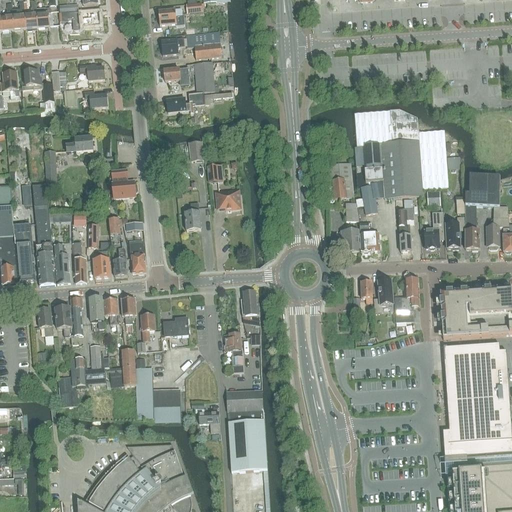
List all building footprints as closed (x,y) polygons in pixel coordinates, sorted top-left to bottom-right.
[(18,11),(12,12),(13,18),(12,18),(14,33),(26,31),(25,17),(23,1),(23,0),(18,0),(19,11),(18,11)] [(97,0),(75,0),(76,3),(83,2),(84,8),(98,7),(97,0)] [(25,17),(26,31),(27,34),(32,33),(32,31),(38,30),(37,16),(37,12),(36,4),(32,4),(32,11),(31,11),(32,16),(25,17)] [(186,7),(187,16),(202,14),(201,5),(186,7)] [(12,6),(11,6),(7,6),(7,13),(7,19),(1,19),(0,19),(2,34),(14,33),(12,18),(13,18),(12,6)] [(59,8),(60,15),(78,13),(78,7),(59,8)] [(50,11),(43,12),(37,12),(37,16),(38,30),(50,29),(49,15),(50,15),(50,11)] [(159,13),(160,28),(177,26),(176,18),(182,18),(182,11),(159,13)] [(83,14),(67,15),(68,22),(73,22),(74,30),(84,29),(100,27),(99,16),(83,17),(83,14)] [(67,15),(60,16),(60,25),(68,24),(68,22),(67,15)] [(195,49),(196,62),(222,59),(220,34),(186,37),(187,50),(195,49)] [(184,41),(161,43),(163,58),(179,57),(178,49),(184,49),(184,41)] [(212,64),(194,66),(197,96),(204,95),(215,94),(214,87),(212,64)] [(87,76),(88,84),(105,82),(103,69),(96,70),(96,68),(80,69),(80,77),(87,76)] [(188,71),(164,73),(165,84),(180,83),(181,88),(190,87),(188,71)] [(4,76),(3,76),(4,85),(1,85),(2,94),(10,93),(11,101),(19,100),(17,75),(12,75),(11,73),(5,73),(4,76)] [(38,73),(25,74),(26,89),(33,88),(34,92),(40,91),(40,88),(42,88),(41,79),(39,80),(38,73)] [(59,74),(52,75),(54,95),(64,94),(66,94),(65,86),(60,87),(59,74)] [(43,87),(45,105),(54,104),(52,86),(43,87)] [(224,86),(214,87),(215,94),(225,93),(224,86)] [(66,94),(64,94),(65,109),(76,108),(74,93),(66,94)] [(86,102),(90,101),(91,111),(108,110),(106,97),(94,98),(94,94),(85,95),(86,102)] [(167,103),(168,115),(190,113),(190,116),(193,116),(192,106),(204,105),(204,95),(197,96),(189,96),(190,106),(186,106),(185,101),(167,103)] [(393,146),(363,148),(363,149),(366,184),(377,183),(383,183),(384,201),(423,198),(423,192),(419,135),(418,121),(400,113),(391,114),(393,146)] [(391,114),(355,116),(357,149),(363,149),(363,148),(393,146),(391,114)] [(419,135),(423,192),(449,190),(447,164),(445,133),(419,135)] [(76,147),(67,148),(67,156),(93,154),(92,140),(75,141),(76,147)] [(191,164),(204,163),(202,145),(189,146),(191,164)] [(56,154),(44,154),(46,187),(47,187),(57,187),(56,154)] [(219,184),(223,184),(222,169),(218,169),(208,170),(210,186),(219,185),(219,184)] [(112,185),(114,201),(136,199),(136,196),(138,194),(137,188),(134,185),(134,183),(126,184),(126,180),(128,180),(127,172),(112,173),(113,185),(112,185)] [(500,180),(470,178),(470,197),(466,197),(465,208),(476,208),(493,209),(500,210),(500,209),(500,180)] [(345,181),(332,183),(334,202),(347,201),(345,181)] [(371,188),(361,190),(365,217),(378,215),(376,202),(384,201),(383,183),(377,183),(377,185),(370,186),(371,188)] [(0,187),(0,199),(10,199),(10,188),(0,187)] [(52,247),(47,187),(46,187),(33,188),(38,248),(36,248),(39,282),(40,289),(56,287),(52,247)] [(216,195),(217,212),(225,211),(226,213),(241,212),(240,193),(216,195)] [(96,194),(85,202),(90,209),(101,201),(96,194)] [(439,195),(427,195),(428,201),(434,201),(434,207),(440,207),(439,195)] [(32,207),(31,198),(23,198),(24,208),(32,207)] [(399,229),(399,233),(400,239),(401,255),(412,254),(411,238),(406,238),(406,232),(407,232),(407,222),(414,222),(413,202),(404,203),(405,211),(398,212),(399,229)] [(345,206),(346,224),(359,224),(356,205),(345,206)] [(190,207),(191,212),(191,216),(185,216),(187,233),(201,232),(198,206),(190,207)] [(476,208),(465,208),(466,251),(472,251),(472,253),(478,253),(478,251),(480,251),(480,234),(477,234),(476,208)] [(19,285),(15,234),(13,234),(12,209),(0,209),(0,255),(1,270),(2,288),(2,289),(3,289),(17,288),(18,287),(19,286),(19,285)] [(425,233),(425,251),(429,251),(431,252),(434,252),(435,251),(436,251),(439,251),(439,242),(444,242),(443,215),(433,216),(434,233),(425,233)] [(86,218),(74,218),(74,226),(86,226),(86,218)] [(464,220),(458,221),(458,227),(446,227),(447,251),(452,251),(452,252),(459,252),(459,251),(460,250),(459,233),(465,233),(464,220)] [(109,222),(111,237),(121,237),(119,221),(109,222)] [(493,229),(486,229),(487,251),(489,251),(489,253),(490,255),(496,255),(498,253),(498,251),(499,251),(498,232),(503,232),(503,238),(510,238),(510,228),(509,228),(509,221),(493,221),(493,229)] [(135,233),(134,225),(126,226),(127,234),(135,233)] [(360,226),(361,256),(363,256),(364,257),(364,258),(368,257),(369,256),(371,255),(370,254),(380,254),(379,235),(372,235),(372,226),(360,226)] [(14,228),(15,234),(19,285),(36,284),(33,255),(31,227),(14,228)] [(510,238),(503,238),(504,255),(505,255),(507,256),(510,256),(511,255),(511,254),(511,227),(510,228),(510,238)] [(87,250),(98,250),(98,228),(87,228),(87,250)] [(345,243),(346,255),(359,254),(358,233),(342,234),(342,243),(345,243)] [(143,245),(138,245),(130,246),(133,276),(139,276),(139,277),(144,276),(144,275),(146,275),(144,257),(143,245)] [(68,257),(65,257),(64,247),(54,247),(57,287),(71,286),(71,285),(68,257)] [(114,262),(115,279),(128,278),(126,261),(125,252),(119,253),(119,262),(114,262)] [(76,278),(76,286),(87,285),(86,261),(82,261),(82,254),(73,255),(73,262),(74,278),(76,278)] [(93,262),(95,281),(110,280),(109,261),(108,261),(108,254),(99,255),(99,261),(93,262)] [(395,300),(396,325),(414,324),(414,309),(419,309),(418,282),(413,282),(412,281),(409,281),(407,282),(406,283),(406,300),(395,300)] [(391,283),(378,284),(380,302),(374,302),(375,315),(381,314),(381,308),(393,307),(393,302),(391,283)] [(366,300),(366,305),(373,305),(372,284),(361,285),(362,301),(366,300)] [(470,294),(440,296),(441,309),(443,342),(466,340),(511,336),(511,294),(511,291),(470,294)] [(241,302),(243,319),(254,318),(254,323),(259,322),(259,318),(260,318),(258,305),(256,305),(255,295),(244,295),(244,302),(241,302)] [(129,301),(122,302),(123,319),(125,319),(126,327),(132,326),(132,319),(136,318),(135,301),(133,301),(133,300),(129,301)] [(71,302),(74,338),(72,339),(73,347),(79,347),(78,338),(83,338),(81,310),(83,310),(82,301),(71,302)] [(99,324),(99,331),(105,331),(105,324),(104,324),(102,301),(90,301),(91,325),(99,324)] [(104,303),(105,319),(110,319),(110,327),(119,327),(117,302),(111,303),(110,302),(106,302),(106,303),(104,303)] [(55,311),(57,332),(64,331),(65,340),(71,339),(70,330),(72,330),(70,310),(55,311)] [(40,331),(45,330),(46,339),(53,338),(51,312),(38,313),(40,331)] [(143,344),(146,344),(150,344),(149,334),(155,333),(154,317),(141,318),(142,334),(143,344)] [(170,325),(164,325),(165,339),(189,337),(188,320),(176,321),(176,324),(176,327),(170,328),(170,325)] [(230,338),(225,338),(226,353),(231,353),(232,353),(233,360),(235,360),(236,368),(233,368),(233,375),(244,375),(243,352),(241,352),(240,337),(230,337),(230,338)] [(146,344),(143,344),(137,345),(138,355),(147,354),(146,344)] [(494,359),(445,362),(445,363),(445,370),(445,373),(450,434),(451,460),(494,457),(511,455),(511,434),(511,425),(506,353),(500,354),(499,346),(493,347),(494,359)] [(100,348),(90,348),(92,372),(102,371),(100,348)] [(135,352),(122,353),(124,388),(136,388),(136,371),(135,352)] [(86,361),(71,362),(72,379),(73,389),(77,388),(77,391),(89,391),(88,388),(106,386),(105,371),(87,373),(86,361)] [(153,371),(136,371),(136,388),(137,421),(154,421),(181,420),(180,392),(153,393),(153,371)] [(72,379),(58,380),(61,409),(78,408),(77,396),(77,391),(77,388),(73,389),(72,379)] [(228,414),(263,413),(262,393),(227,395),(228,414)] [(268,473),(264,413),(263,413),(228,414),(232,475),(268,473)] [(205,415),(199,415),(199,427),(210,426),(211,436),(220,435),(219,414),(205,415)] [(445,460),(444,460),(445,466),(445,478),(447,478),(449,511),(511,511),(511,424),(511,425),(511,434),(511,455),(494,457),(451,460),(445,460)] [(78,506),(78,511),(167,511),(170,510),(172,508),(172,509),(173,510),(175,511),(191,511),(192,511),(192,509),(192,508),(192,507),(192,505),(191,502),(191,500),(190,498),(190,497),(173,448),(128,450),(134,460),(131,462),(129,460),(117,470),(107,480),(98,492),(89,505),(91,506),(89,510),(81,505),(81,507),(79,507),(79,506),(78,506)] [(19,486),(19,497),(24,497),(23,481),(15,481),(15,486),(19,486)] [(259,486),(259,503),(267,503),(266,486),(259,486)] [(429,494),(408,495),(408,503),(429,502),(429,494)]
